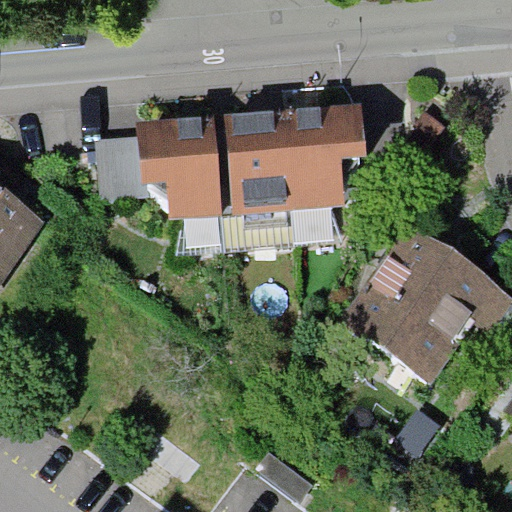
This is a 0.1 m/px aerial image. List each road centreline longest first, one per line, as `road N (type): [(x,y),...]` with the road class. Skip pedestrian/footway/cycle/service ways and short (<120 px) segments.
road 1 (residential): [(491,19),(234,41)]
road 2 (residential): [(234,41),(0,62)]
road 3 (residential): [(511,147),(491,19)]
